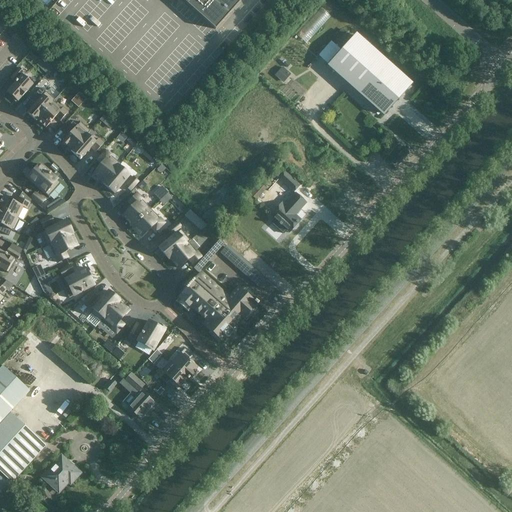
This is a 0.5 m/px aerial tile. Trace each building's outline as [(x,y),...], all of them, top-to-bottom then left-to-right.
[(241,0),(182,0),(215,29),(241,0)] [(323,7),(298,32),(307,41),(332,16),(323,7)] [(329,65),(339,73),(348,81),(347,81),(348,82),(348,81),(350,83),(349,83),(384,114),(391,105),(396,100),(410,84),(356,36),(329,65)] [(318,55),(327,63),(340,48),(331,40),(318,55)] [(41,59),(38,65),(48,72),(52,67),(41,59)] [(274,74),(283,82),(290,74),(281,66),(274,74)] [(15,82),(7,92),(13,98),(12,99),(16,103),(33,85),(22,74),(24,72),(19,68),(10,78),(15,82)] [(37,101),(27,113),(36,121),(37,121),(37,120),(53,101),(54,102),(55,100),(46,92),(41,88),(33,97),(37,101)] [(80,91),(72,100),(79,106),(87,97),(80,91)] [(53,101),(37,120),(37,121),(46,128),(50,123),(50,124),(51,122),(55,117),(60,121),(68,112),(63,108),(62,109),(54,102),(53,101)] [(100,120),(113,127),(116,122),(103,115),(100,120)] [(69,135),(62,142),(67,147),(66,149),(70,153),(90,130),(81,122),(77,126),(73,121),(65,130),(69,135)] [(90,130),(70,153),(71,152),(80,160),(91,148),(95,152),(104,143),(98,139),(96,142),(87,134),(90,131),(90,130)] [(102,164),(94,174),(104,183),(103,184),(103,185),(120,164),(110,156),(111,155),(105,151),(98,160),(102,164)] [(31,171),(26,176),(49,197),(61,183),(52,175),(50,173),(49,173),(40,164),(33,172),(31,171)] [(120,164),(103,185),(114,193),(129,175),(119,166),(121,164),(120,164)] [(300,185),(284,171),(278,178),(294,192),(300,185)] [(265,189),(260,184),(250,194),(256,200),(265,189)] [(165,203),(173,196),(163,185),(155,192),(165,203)] [(282,202),(270,215),(281,225),(280,226),(280,229),(284,232),(286,232),(287,231),(289,233),(292,229),(293,230),(296,229),(299,226),(299,224),(298,223),(302,219),(296,214),(306,203),(295,193),(285,204),(282,202)] [(133,207),(123,216),(132,226),(150,209),(142,199),(137,194),(128,202),(133,207)] [(0,209),(20,219),(18,218),(23,207),(27,209),(30,203),(19,198),(16,203),(3,196),(0,202),(0,209)] [(0,224),(1,225),(0,225),(0,231),(9,236),(11,230),(14,231),(20,219),(0,209),(0,224)] [(150,209),(132,226),(142,236),(152,227),(156,231),(165,223),(160,218),(159,218),(150,209)] [(51,216),(40,222),(43,227),(54,222),(51,216)] [(67,220),(41,233),(47,245),(73,233),(67,220)] [(177,222),(168,230),(172,235),(181,227),(177,222)] [(181,230),(159,248),(168,259),(190,240),(181,230)] [(73,233),(47,245),(47,246),(49,245),(55,256),(54,256),(57,263),(68,257),(65,252),(77,246),(72,234),(73,233)] [(190,240),(168,259),(169,258),(178,268),(188,260),(192,264),(202,257),(197,251),(197,252),(189,242),(191,240),(190,240)] [(0,267),(8,273),(16,260),(17,260),(20,255),(9,248),(5,253),(0,250),(0,267)] [(43,249),(31,255),(34,260),(40,257),(41,260),(47,257),(43,249)] [(41,264),(34,267),(41,285),(53,280),(50,272),(45,274),(41,264)] [(70,265),(60,271),(63,277),(73,271),(70,265)] [(87,268),(61,282),(69,298),(79,293),(80,293),(83,292),(83,291),(94,285),(89,276),(91,275),(87,268)] [(186,289),(180,297),(206,320),(202,324),(210,331),(212,328),(223,337),(220,340),(221,342),(225,337),(229,337),(232,333),(232,330),(237,325),(238,326),(245,319),(242,316),(252,304),(255,307),(259,303),(253,299),(253,298),(252,299),(238,287),(228,297),(219,289),(217,287),(201,273),(194,281),(193,280),(186,288),(186,289)] [(109,291),(90,313),(100,322),(119,300),(109,291)] [(92,293),(84,302),(89,306),(97,297),(92,293)] [(119,300),(100,322),(102,320),(111,329),(116,334),(124,325),(120,320),(129,310),(119,302),(120,300),(119,300)] [(140,336),(137,341),(153,351),(166,329),(159,325),(158,326),(149,321),(142,332),(140,335),(140,336)] [(137,323),(130,334),(136,337),(142,326),(137,323)] [(155,363),(163,353),(157,348),(149,358),(155,363)] [(170,361),(190,379),(195,374),(193,373),(197,368),(190,361),(194,356),(185,348),(172,362),(170,361)] [(160,369),(155,374),(165,383),(169,378),(180,388),(187,379),(188,379),(188,380),(189,379),(189,380),(190,379),(170,361),(162,371),(160,369)] [(1,364),(0,365),(0,421),(9,412),(29,389),(1,364)] [(141,418),(154,403),(139,390),(144,385),(131,374),(125,380),(137,391),(135,394),(138,396),(128,407),(141,418)] [(0,421),(0,469),(14,481),(46,444),(9,412),(0,421)] [(71,467),(68,464),(69,463),(69,462),(68,463),(62,456),(43,477),(52,486),(51,487),(57,492),(58,491),(59,492),(68,482),(71,484),(80,473),(72,466),(73,466),(72,466),(71,467)] [(0,491),(8,483),(0,475),(0,491)]
